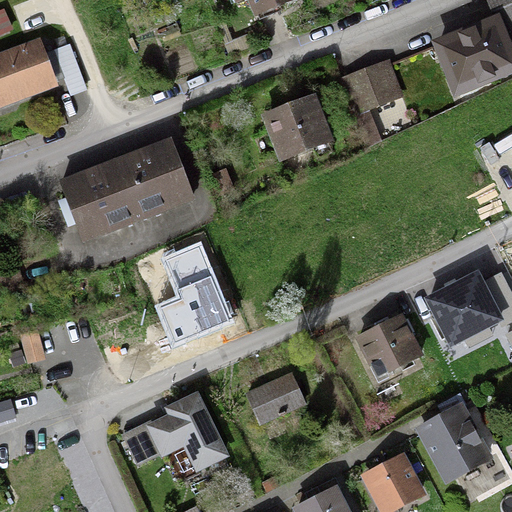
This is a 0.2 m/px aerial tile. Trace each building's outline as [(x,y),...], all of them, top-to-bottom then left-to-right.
[(306,0),(237,0),(240,6),(253,1),(260,20),(307,0),(306,0)] [(511,31),(506,17),(438,44),(459,98),(511,77),(511,31)] [(47,40),(0,57),(0,102),(4,113),(66,90),(47,40)] [(391,62),(341,80),(354,117),(404,99),(391,62)] [(321,96),(267,117),(286,166),(340,144),(321,96)] [(177,139),(67,180),(90,242),(200,200),(177,139)] [(233,322),(200,242),(161,258),(177,298),(155,307),(172,347),(233,322)] [(492,275),(442,299),(459,334),(509,310),(492,275)] [(410,316),(359,339),(378,380),(428,358),(410,316)] [(292,375),(248,395),(264,428),(307,408),(292,375)] [(174,416),(152,425),(167,458),(189,448),(200,472),(234,457),(206,393),(170,409),(174,416)] [(468,404),(419,428),(448,485),(496,461),(468,404)] [(408,454),(365,477),(383,511),(404,511),(431,498),(408,454)] [(356,511),(344,486),(297,508),(298,511),(356,511)]
